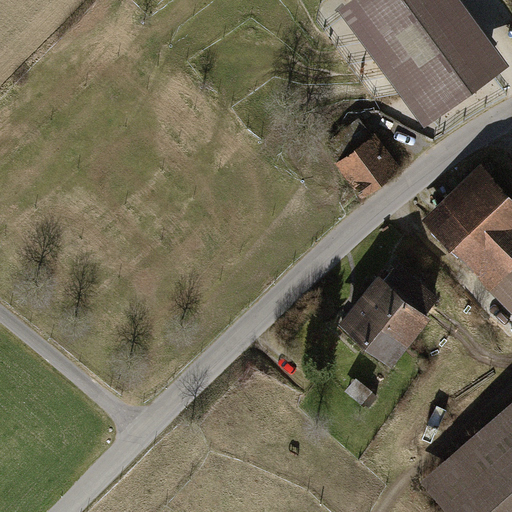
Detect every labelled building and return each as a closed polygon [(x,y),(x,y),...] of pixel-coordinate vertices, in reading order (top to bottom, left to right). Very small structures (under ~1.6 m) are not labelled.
[(433,121),(510,65),(462,0),(353,0),(340,10),(344,16),(362,42),(376,60),(388,76),(400,94),(425,127),(433,121)] [(367,123),(328,150),(364,201),(403,174),(367,123)] [(491,287),(492,287),(511,309),(511,192),(482,160),(424,214),(491,287)] [(380,280),(424,314),(437,297),(393,263),(380,280)] [(410,344),(430,319),(424,314),(380,280),(376,277),(357,302),(410,344)] [(391,367),(410,344),(357,302),(338,325),(391,367)] [(511,511),(511,411),(423,483),(447,511),(511,511)]
